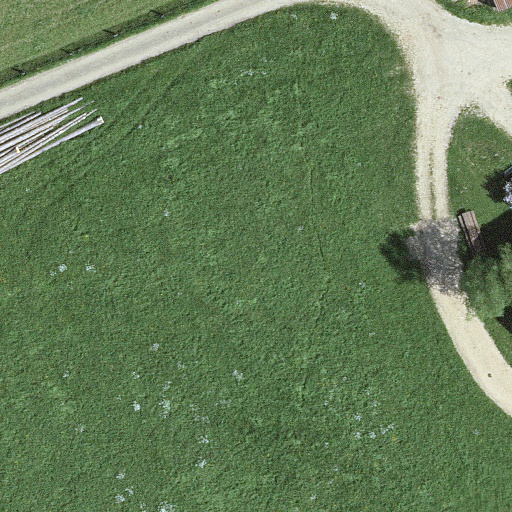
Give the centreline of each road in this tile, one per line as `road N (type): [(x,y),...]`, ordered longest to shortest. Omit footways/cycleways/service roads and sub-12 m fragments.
road 1 (track): [(511,396),(453,310),(431,237),(435,76),(447,58)]
road 2 (unclassified): [(249,0),(0,98)]
